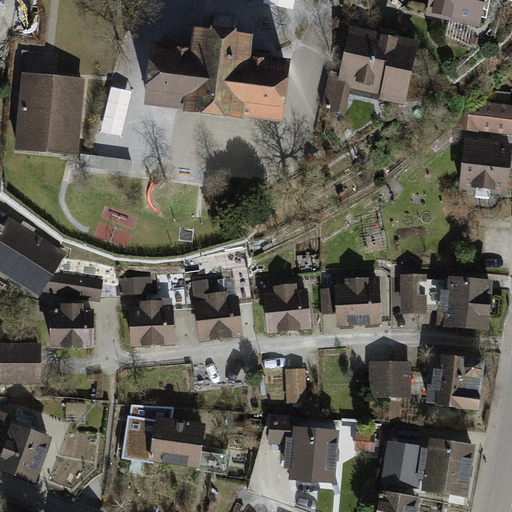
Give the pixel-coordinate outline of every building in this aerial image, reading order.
[(430,0),(427,17),(480,29),(486,0),(430,0)] [(419,43),(349,28),(338,81),(352,85),(350,95),(405,107),(407,101),(413,102),(421,98),(425,82),(421,76),(412,75),(419,43)] [(192,51),(152,47),(145,108),(184,112),(183,117),(244,124),(244,121),(284,125),(291,64),(252,60),(254,39),(194,33),(192,51)] [(82,81),(23,76),(16,150),(75,156),(82,81)] [(352,85),(338,81),(329,79),(322,110),(345,115),(350,95),(352,85)] [(496,92),(494,104),(509,106),(511,94),(496,92)] [(483,106),(476,105),(457,122),(456,131),(480,134),(480,133),(511,136),(511,106),(509,106),(494,104),(484,103),(483,106)] [(511,168),(511,145),(467,140),(460,191),(508,197),(511,168)] [(0,213),(0,270),(41,298),(42,294),(58,298),(100,303),(101,298),(117,297),(116,279),(116,268),(91,263),(64,259),(67,255),(0,213)] [(313,255),(298,256),(299,271),(314,270),(313,255)] [(225,280),(196,284),(203,342),(241,338),(238,303),(251,302),(248,271),(224,273),(225,280)] [(141,310),(130,311),(132,348),(174,346),(172,310),(185,310),(183,275),(159,276),(160,302),(140,303),(141,310)] [(151,277),(116,279),(117,297),(152,295),(151,277)] [(427,279),(403,278),(403,314),(427,314),(427,279)] [(348,289),(337,290),(339,326),(382,324),(380,280),(347,282),(348,289)] [(493,285),(451,281),(450,294),(444,294),(441,328),(489,332),(493,285)] [(277,296),(266,297),(270,335),(311,330),(307,294),(297,295),(296,288),(277,290),(277,296)] [(334,290),(322,290),(323,315),(335,315),(334,290)] [(62,315),(51,315),(52,349),(94,349),(93,314),(82,314),(82,308),(62,308),(62,315)] [(41,346),(0,346),(0,385),(41,385),(41,346)] [(487,363),(444,358),(442,373),(436,372),(434,386),(428,386),(426,409),(481,415),(487,363)] [(391,364),(370,364),(369,399),(391,399),(391,364)] [(412,365),(391,364),(391,399),(391,424),(402,424),(402,400),(412,400),(412,365)] [(305,370),(285,371),(287,404),(307,403),(305,370)] [(199,472),(205,427),(173,421),(175,409),(131,407),(130,417),(127,417),(122,461),(199,472)] [(14,417),(11,425),(4,444),(0,456),(0,473),(36,485),(51,440),(29,432),(35,414),(17,408),(14,417)] [(0,442),(4,444),(11,425),(14,417),(0,412),(0,442)] [(301,421),(272,419),(270,444),(286,446),(284,471),(289,472),(288,484),(335,488),(340,435),(300,432),(301,421)] [(475,449),(431,442),(429,452),(423,451),(418,482),(424,483),(423,493),(467,501),(475,449)] [(419,448),(389,444),(385,470),(387,470),(384,484),(411,488),(413,475),(415,475),(419,448)] [(358,453),(343,453),(342,471),(357,471),(358,453)] [(379,511),(378,511),(418,511),(421,501),(368,490),(364,508),(379,511)]
